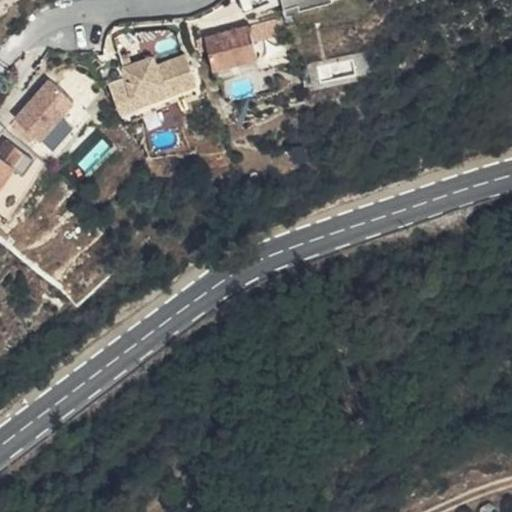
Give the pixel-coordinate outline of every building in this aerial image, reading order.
[(286,0),(289,9),(321,0),(286,0)] [(251,23),(210,34),(218,66),(259,56),(251,23)] [(130,75),(113,81),(124,111),(199,83),(188,53),(161,62),(157,54),(126,65),(130,75)] [(51,78),(20,116),(45,137),(76,99),(51,78)] [(0,152),(0,191),(28,151),(10,139),(0,152)]
